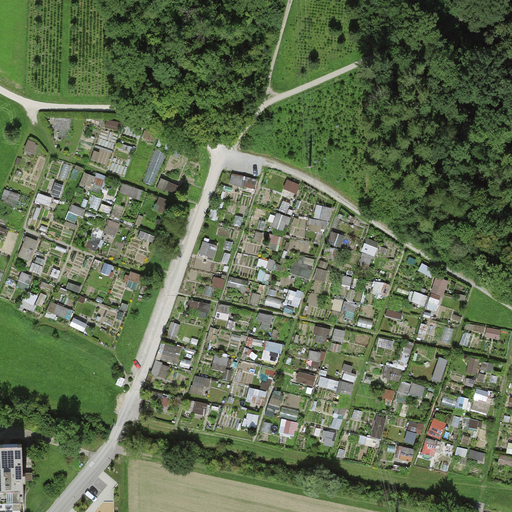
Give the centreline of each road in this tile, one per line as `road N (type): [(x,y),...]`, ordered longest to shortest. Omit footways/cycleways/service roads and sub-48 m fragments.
road 1 (track): [(511,307),(267,163),(221,155),(136,111),(31,103),(0,89)]
road 2 (track): [(511,491),(393,477),(123,418)]
road 3 (track): [(260,113),(221,155),(113,441)]
road 4 (track): [(411,511),(110,446)]
road 5 (track): [(511,1),(260,113)]
road 6 (track): [(511,353),(482,504)]
